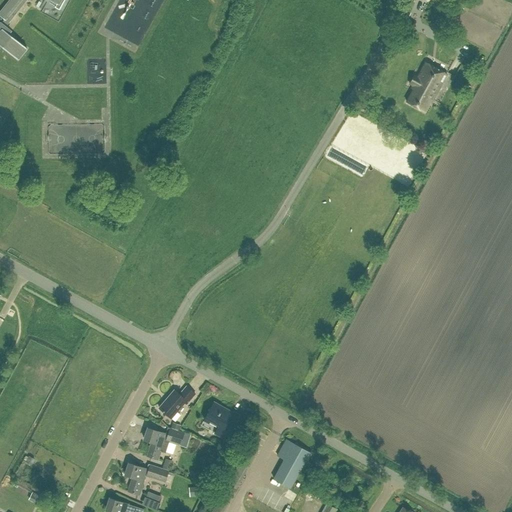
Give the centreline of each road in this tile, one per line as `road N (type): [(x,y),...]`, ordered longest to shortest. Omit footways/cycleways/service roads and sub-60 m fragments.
road 1 (residential): [(163,349),(192,291),(264,237),(288,203),(383,47),(389,0)]
road 2 (unclassified): [(395,476),(163,349)]
road 3 (unclassified): [(163,349),(0,258)]
road 4 (residential): [(76,511),(163,349)]
